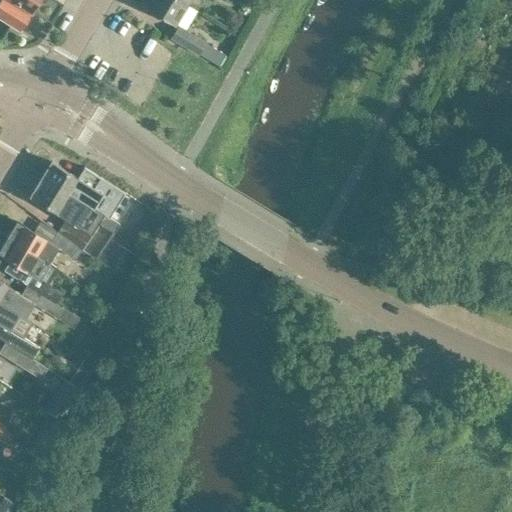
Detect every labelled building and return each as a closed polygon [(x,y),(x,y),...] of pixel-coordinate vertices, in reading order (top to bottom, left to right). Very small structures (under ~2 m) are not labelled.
[(12,0),(0,0),(0,16),(21,29),(31,12),(12,0)] [(12,0),(31,12),(38,0),(12,0)] [(173,25),(186,4),(178,0),(149,0),(145,7),(173,25)] [(179,25),(172,37),(199,53),(219,65),(226,53),(206,42),(206,41),(179,25)] [(51,162),(43,175),(83,201),(108,217),(124,193),(100,178),(85,169),(79,179),(51,162)] [(83,201),(43,175),(30,196),(65,218),(58,230),(78,245),(82,248),(99,221),(114,231),(119,223),(83,201)] [(71,256),(78,245),(58,230),(51,242),(16,220),(6,236),(48,262),(57,246),(71,256)] [(6,236),(0,245),(0,252),(11,260),(5,270),(27,284),(27,283),(56,301),(63,291),(49,283),(58,268),(48,262),(6,236)] [(134,284),(140,258),(109,239),(96,258),(126,279),(134,284)] [(56,302),(56,301),(27,283),(27,284),(21,294),(0,281),(0,301),(19,313),(25,317),(34,303),(73,327),(80,316),(56,302)] [(10,328),(19,313),(0,301),(0,337),(6,341),(6,340),(33,357),(39,346),(10,328)] [(6,340),(6,341),(0,349),(0,352),(41,378),(42,375),(48,367),(32,357),(33,357),(6,340)] [(86,354),(70,381),(79,388),(95,359),(86,354)] [(70,381),(48,367),(42,375),(62,388),(52,403),(68,412),(80,388),(79,388),(70,381)] [(0,437),(8,442),(15,430),(0,420),(0,437)] [(38,440),(36,444),(46,450),(47,451),(50,446),(53,439),(42,433),(38,440)] [(30,442),(24,451),(30,455),(36,446),(30,442)] [(0,511),(11,511),(18,503),(17,502),(0,492),(0,511)]
